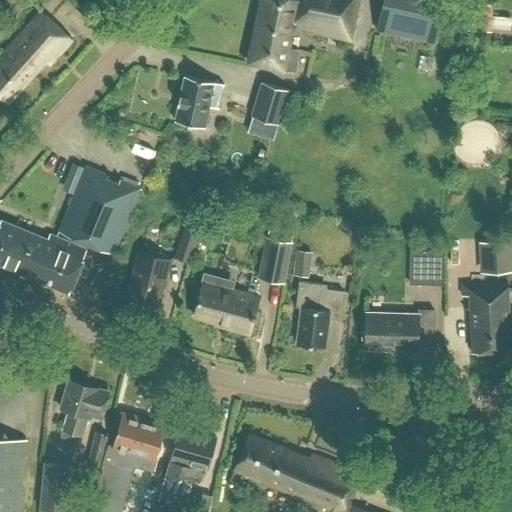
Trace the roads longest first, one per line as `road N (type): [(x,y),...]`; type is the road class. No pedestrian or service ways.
road 1 (tertiary): [(511,394),(416,400),(235,378),(179,365),(0,289)]
road 2 (unclassified): [(0,178),(170,0)]
